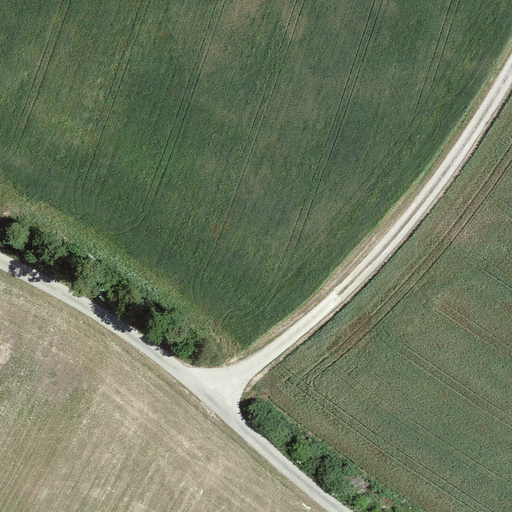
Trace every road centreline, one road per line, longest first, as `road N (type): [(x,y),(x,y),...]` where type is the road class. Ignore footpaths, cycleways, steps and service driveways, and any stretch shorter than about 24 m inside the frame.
road 1 (track): [(208,401),(361,277),(435,188),(511,68)]
road 2 (track): [(343,511),(118,328),(0,262)]
